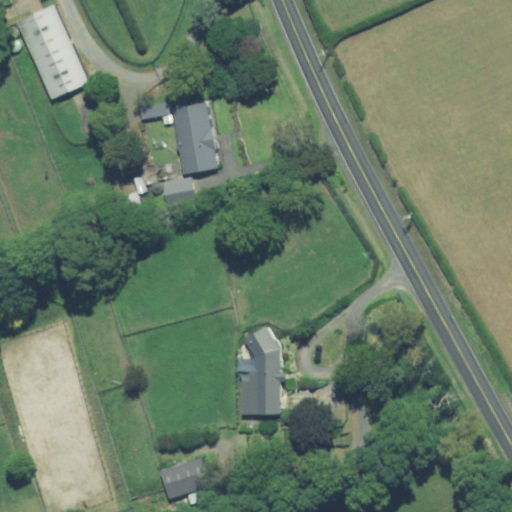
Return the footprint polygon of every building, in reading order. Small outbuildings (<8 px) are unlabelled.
[(95,82),(59,5),(25,20),(61,98),(95,82)] [(228,166),(216,101),(178,108),(190,173),(228,166)] [(202,201),(198,177),(170,182),(175,206),(202,201)] [(299,369),(288,369),(288,349),(276,326),(254,337),(263,356),(244,356),(244,370),(250,370),(251,413),(289,412),(289,382),(299,382),(299,369)] [(198,503),(217,498),(214,487),(219,485),(210,457),(170,469),(178,497),(195,493),(198,503)]
